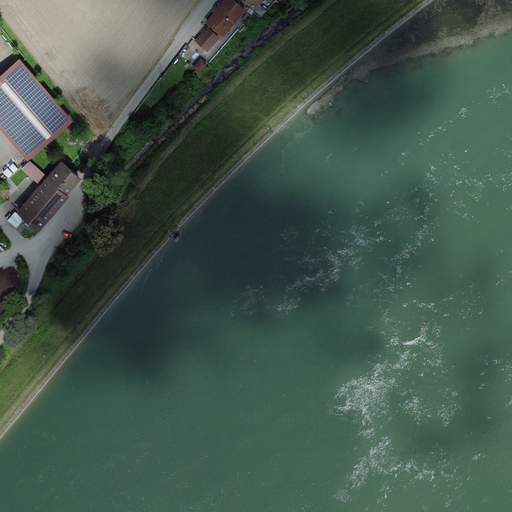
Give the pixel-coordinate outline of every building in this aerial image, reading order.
[(228,0),(210,22),(223,34),(245,9),(233,0),(228,0)] [(275,1),(273,0),(262,0),(255,9),(262,16),(275,1)] [(217,37),(208,29),(197,41),(206,48),(214,39),(217,37)] [(206,62),(201,57),(194,66),(199,70),(206,62)] [(21,61),(0,79),(0,113),(33,152),(71,119),(22,63),(21,61)] [(20,209),(37,223),(79,175),(63,160),(20,209)] [(39,185),(47,176),(31,160),(23,169),(39,185)] [(174,232),(172,235),(175,237),(180,230),(177,228),(174,232)]
